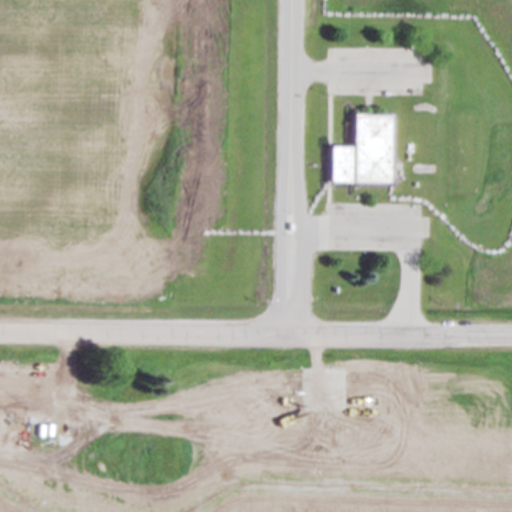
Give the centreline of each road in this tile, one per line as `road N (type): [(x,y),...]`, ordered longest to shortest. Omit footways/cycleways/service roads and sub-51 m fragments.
road 1 (tertiary): [(0,330),(511,332)]
road 2 (tertiary): [(287,331),(289,0)]
